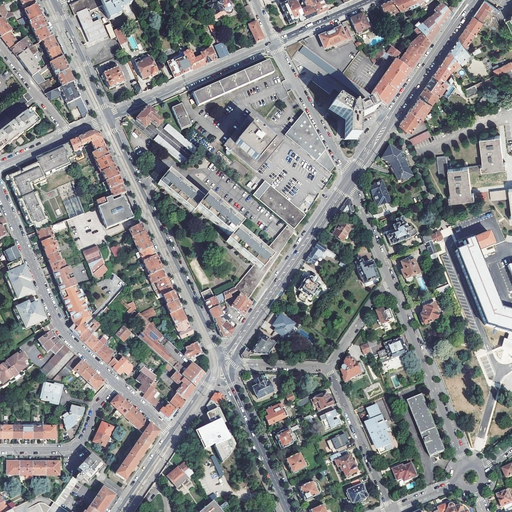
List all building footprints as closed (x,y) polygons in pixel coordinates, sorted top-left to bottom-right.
[(19,0),(23,8),(24,8),(36,3),(34,0),(19,0)] [(102,6),(99,0),(81,0),(70,5),(75,16),(77,15),(82,13),(87,10),(89,9),(90,12),(102,6)] [(99,0),(102,6),(109,19),(120,14),(119,10),(131,5),(128,0),(99,0)] [(226,14),(229,15),(231,14),(233,12),(232,9),(228,0),(216,0),(206,5),(213,20),(226,14)] [(304,21),(300,12),(294,0),(288,0),(289,0),(289,2),(280,5),(283,12),(283,11),(290,25),(295,23),(297,25),(299,24),(304,21)] [(308,0),(302,3),(301,5),(303,10),(300,12),(304,21),(307,20),(316,16),(308,0)] [(308,0),(316,16),(327,11),(321,0),(320,0),(313,3),(311,0),(308,0)] [(393,0),(389,2),(399,12),(399,13),(407,9),(408,11),(418,7),(411,0),(393,0)] [(411,0),(418,7),(420,9),(429,0),(411,0)] [(474,16),(483,22),(498,32),(500,37),(504,36),(497,22),(495,17),(500,11),(485,0),(484,1),(479,8),(474,16)] [(490,0),(502,8),(508,1),(506,0),(490,0)] [(511,0),(508,0),(508,1),(502,8),(500,11),(495,17),(497,22),(503,20),(505,25),(509,24),(511,31),(511,0)] [(213,20),(206,5),(204,1),(201,3),(208,19),(207,19),(210,24),(214,22),(213,20)] [(387,17),(399,12),(389,2),(380,6),(384,16),(385,16),(386,16),(387,17)] [(429,20),(438,30),(448,16),(450,13),(441,3),(433,11),(436,13),(429,20)] [(0,5),(0,14),(2,19),(4,18),(6,20),(14,16),(12,13),(8,12),(3,5),(0,5)] [(30,23),(43,17),(42,15),(37,5),(25,11),(30,23)] [(77,15),(90,45),(107,37),(100,20),(93,23),(87,10),(82,13),(77,15)] [(350,19),(356,33),(369,28),(367,23),(370,22),(368,17),(364,19),(362,14),(350,19)] [(466,27),(475,33),(483,22),(474,16),(473,18),(466,27)] [(29,23),(33,33),(47,27),(45,22),(43,17),(30,23),(29,23)] [(21,27),(27,24),(24,18),(17,21),(21,27)] [(11,32),(9,28),(9,29),(2,19),(0,19),(0,35),(1,37),(9,33),(11,32)] [(410,30),(411,29),(413,27),(417,24),(411,19),(403,23),(410,30)] [(415,29),(429,44),(431,41),(438,30),(429,20),(429,19),(420,27),(419,26),(415,29)] [(248,25),(256,43),(264,39),(256,21),(248,25)] [(319,37),(324,49),(344,40),(345,42),(351,39),(350,36),(354,34),(346,21),(342,23),(343,27),(341,28),(340,28),(332,31),(331,31),(327,33),(326,34),(319,37)] [(214,36),(219,34),(214,22),(210,24),(209,24),(214,36)] [(106,26),(112,39),(117,37),(114,32),(111,24),(106,26)] [(33,33),(38,43),(42,42),(52,37),(51,35),(47,27),(33,33)] [(410,46),(420,57),(421,55),(425,50),(429,44),(415,29),(413,27),(411,29),(418,37),(411,44),(403,35),(401,37),(410,46)] [(475,33),(466,27),(465,29),(459,38),(468,49),(469,47),(467,45),(475,33)] [(117,37),(121,45),(126,42),(120,29),(114,32),(117,37)] [(394,41),(401,37),(395,31),(389,36),(394,41)] [(9,33),(1,37),(2,39),(10,49),(11,49),(18,44),(9,33)] [(215,47),(220,58),(224,56),(229,55),(219,34),(214,36),(219,46),(215,47)] [(17,56),(18,57),(33,46),(27,36),(18,44),(11,49),(13,52),(17,56)] [(52,37),(42,42),(47,53),(57,48),(55,42),(52,37)] [(468,49),(459,38),(457,40),(451,49),(461,63),(463,65),(466,63),(466,59),(465,58),(471,53),(470,52),(468,49)] [(38,51),(35,45),(33,46),(18,57),(22,63),(31,56),(38,51)] [(292,57),(316,75),(312,81),(329,94),(334,88),(339,92),(351,101),(360,96),(366,101),(367,100),(370,95),(341,74),(303,46),(299,51),(298,50),(292,57)] [(396,60),(410,70),(414,66),(420,57),(410,46),(400,59),(397,58),(396,60)] [(386,53),(388,55),(395,59),(396,60),(397,58),(400,53),(391,47),(386,53)] [(57,48),(47,53),(52,63),(62,58),(60,53),(57,48)] [(185,58),(191,71),(216,60),(212,50),(210,49),(201,54),(200,56),(201,57),(195,60),(190,51),(186,53),(183,54),(185,58)] [(461,63),(451,49),(445,58),(444,60),(451,70),(461,63)] [(134,61),(143,79),(151,75),(152,77),(157,75),(157,73),(158,73),(150,55),(147,55),(146,52),(140,54),(141,56),(139,57),(139,59),(135,60),(134,61)] [(371,60),(374,64),(380,58),(382,55),(379,52),(371,60)] [(22,63),(30,74),(34,71),(32,68),(37,64),(31,56),(22,63)] [(52,63),(49,64),(55,76),(56,76),(68,71),(63,60),(62,58),(52,63)] [(167,63),(175,78),(188,73),(191,71),(185,58),(175,62),(174,60),(167,63)] [(370,95),(385,106),(405,78),(410,70),(396,60),(395,59),(370,95)] [(193,94),(198,107),(209,102),(212,101),(234,91),(238,89),(260,80),(273,74),(268,61),(193,94)] [(496,75),(502,73),(511,68),(511,62),(511,63),(494,71),(496,75)] [(437,70),(434,74),(444,81),(444,79),(449,73),(441,63),(440,65),(437,70)] [(38,72),(39,71),(38,69),(39,68),(37,64),(32,68),(34,71),(30,74),(30,75),(32,76),(38,72)] [(109,89),(125,82),(119,67),(115,68),(113,65),(105,69),(106,73),(102,74),(103,75),(102,76),(101,77),(103,80),(104,80),(105,80),(109,89)] [(511,68),(502,73),(511,96),(511,68)] [(68,71),(56,76),(62,87),(73,82),(69,73),(68,71)] [(38,85),(45,81),(38,72),(32,76),(38,85)] [(444,81),(434,74),(428,83),(427,85),(439,94),(440,94),(446,85),(449,87),(454,80),(451,77),(448,81),(444,79),(444,81)] [(51,88),(47,80),(45,81),(38,85),(46,95),(54,91),(51,87),(51,88)] [(54,91),(46,95),(50,100),(50,101),(58,97),(59,94),(61,99),(63,98),(69,110),(78,106),(75,100),(81,97),(74,84),(73,82),(62,87),(54,91)] [(465,89),(468,96),(469,96),(479,92),(475,84),(465,89)] [(439,94),(427,85),(425,87),(420,94),(433,103),(439,94)] [(0,150),(29,128),(30,129),(45,118),(42,114),(37,119),(34,114),(39,111),(34,104),(25,111),(26,113),(0,132),(0,121),(20,105),(21,106),(32,98),(27,92),(0,113),(0,150)] [(351,101),(339,92),(334,100),(351,111),(368,102),(367,100),(366,101),(360,96),(351,101)] [(416,101),(411,108),(422,116),(424,117),(433,103),(420,94),(416,101)] [(85,117),(87,111),(81,97),(75,100),(78,106),(83,118),(85,117)] [(356,123),(356,121),(367,115),(373,112),(368,102),(351,111),(334,100),(328,109),(333,113),(345,121),(345,123),(345,140),(356,141),(356,133),(356,123)] [(172,109),(181,130),(191,126),(182,104),(172,109)] [(151,122),(157,128),(162,123),(154,116),(156,114),(151,109),(149,108),(145,110),(135,121),(145,129),(151,122)] [(400,123),(406,135),(409,129),(412,131),(420,119),(422,125),(426,123),(422,116),(411,108),(406,115),(400,123)] [(334,166),(304,112),(284,136),(329,173),(334,166)] [(257,172),(282,141),(251,115),(225,146),(257,172)] [(164,128),(192,153),(197,148),(184,137),(168,124),(164,128)] [(132,134),(136,138),(141,134),(137,129),(132,134)] [(408,140),(411,147),(432,136),(429,130),(408,140)] [(78,139),(81,146),(87,143),(87,144),(91,143),(91,144),(101,140),(98,135),(93,133),(91,133),(78,139)] [(153,141),(182,165),(187,159),(158,135),(153,141)] [(469,172),(506,167),(506,162),(504,162),(500,135),(479,137),(483,164),(448,169),(446,155),(436,157),(439,176),(448,175),(451,195),(449,196),(449,201),(474,198),(474,193),(472,193),(469,172)] [(73,152),(82,148),(81,146),(78,139),(72,142),(69,143),(73,152)] [(101,140),(91,144),(95,153),(105,148),(102,141),(101,140)] [(73,152),(69,143),(51,151),(51,153),(49,153),(36,159),(38,163),(25,169),(26,171),(21,173),(20,171),(9,176),(12,183),(10,184),(15,194),(16,193),(19,199),(18,200),(19,204),(21,203),(24,210),(25,209),(26,212),(25,213),(29,223),(28,223),(29,227),(34,225),(37,232),(51,227),(50,223),(48,223),(45,215),(46,215),(38,196),(36,197),(32,189),(34,188),(33,186),(39,183),(46,180),(45,177),(43,175),(47,173),(48,175),(51,173),(63,168),(62,166),(66,165),(67,166),(70,165),(68,160),(75,157),(73,152)] [(390,164),(392,167),(396,176),(395,176),(398,183),(411,177),(404,162),(402,159),(400,155),(399,153),(389,146),(383,154),(384,155),(383,156),(383,157),(383,160),(384,160),(386,162),(386,161),(390,164)] [(95,153),(92,154),(96,162),(109,157),(105,150),(105,148),(95,153)] [(95,172),(96,175),(102,173),(114,168),(111,161),(109,157),(96,162),(95,163),(99,171),(95,172)] [(102,173),(105,180),(107,180),(107,181),(118,177),(117,175),(114,168),(102,173)] [(185,207),(192,213),(195,209),(204,199),(169,171),(158,185),(165,191),(164,192),(166,195),(168,193),(182,205),(181,206),(183,209),(185,207)] [(109,190),(122,185),(120,181),(118,177),(107,181),(106,182),(107,184),(109,190)] [(305,215),(264,181),(253,195),(294,230),(305,215)] [(370,189),(375,203),(381,201),(382,204),(389,202),(381,182),(376,184),(377,186),(375,187),(370,189)] [(120,195),(126,193),(123,187),(122,185),(109,190),(113,198),(120,195)] [(511,188),(490,191),(491,200),(510,198),(511,216),(510,216),(511,222),(511,221),(511,188)] [(486,191),(476,193),(477,201),(487,199),(486,191)] [(97,207),(106,228),(132,218),(123,197),(121,198),(120,195),(113,198),(112,199),(111,197),(106,199),(105,198),(97,201),(99,206),(97,207)] [(223,231),(230,237),(239,228),(242,224),(207,195),(204,199),(195,209),(203,215),(201,216),(204,219),(206,217),(220,229),(219,230),(222,233),(223,231)] [(78,197),(64,203),(70,219),(84,214),(85,213),(78,197)] [(339,212),(343,215),(351,211),(352,212),(354,212),(352,207),(353,206),(350,200),(348,199),(339,212)] [(18,204),(27,223),(28,223),(29,223),(25,213),(26,212),(25,209),(24,210),(21,203),(19,204),(18,204)] [(406,228),(402,218),(395,221),(397,225),(393,227),(393,229),(391,230),(391,231),(385,234),(390,245),(393,244),(394,245),(415,236),(416,233),(415,229),(412,229),(411,227),(406,228)] [(52,234),(67,228),(64,222),(51,227),(37,232),(41,243),(51,239),(54,238),(52,234)] [(336,230),(333,234),(342,240),(344,238),(346,240),(350,235),(347,233),(350,230),(340,223),(338,226),(337,225),(334,229),(336,230)] [(141,226),(141,224),(129,230),(133,238),(144,232),(141,226)] [(275,241),(266,251),(273,257),(262,270),(255,264),(234,288),(237,291),(240,294),(248,301),(261,281),(269,270),(280,254),(294,232),(287,226),(275,241)] [(450,226),(440,230),(444,237),(453,233),(450,226)] [(255,264),(262,270),(273,257),(266,251),(239,228),(230,237),(227,241),(234,247),(232,249),(235,251),(237,250),(251,261),(249,263),(252,265),(254,264),(255,264)] [(133,238),(132,238),(139,253),(152,247),(145,234),(144,232),(133,238)] [(443,240),(439,232),(430,237),(431,241),(431,242),(436,240),(437,243),(443,240)] [(465,247),(455,251),(485,325),(495,328),(495,329),(511,333),(511,263),(507,266),(511,277),(511,308),(501,305),(499,306),(477,252),(493,246),(494,245),(489,232),(472,239),(469,240),(463,242),(465,247)] [(422,237),(425,244),(431,241),(430,237),(428,234),(422,237)] [(41,243),(44,250),(56,245),(55,242),(53,243),(51,239),(41,243)] [(430,255),(436,253),(431,242),(431,241),(425,244),(418,246),(421,254),(428,251),(430,255)] [(318,243),(305,261),(309,263),(310,262),(313,264),(316,260),(315,259),(316,257),(322,257),(324,259),(326,256),(329,258),(330,257),(333,259),(336,256),(318,243)] [(55,249),(57,248),(56,245),(44,250),(46,257),(57,253),(55,249)] [(118,245),(110,249),(115,259),(117,259),(123,256),(118,245)] [(15,246),(4,251),(9,263),(10,263),(20,259),(21,258),(18,253),(15,246)] [(86,260),(92,275),(93,274),(98,279),(107,271),(104,264),(97,247),(81,253),(84,261),(86,260)] [(136,255),(138,259),(142,257),(144,262),(156,256),(154,253),(152,247),(139,253),(136,255)] [(57,253),(46,257),(50,266),(60,262),(57,253)] [(144,262),(143,262),(150,276),(162,270),(160,265),(156,256),(144,262)] [(406,259),(407,261),(402,264),(404,270),(402,271),(406,282),(409,283),(412,282),(413,278),(412,276),(418,273),(412,256),(406,259)] [(365,286),(367,287),(377,283),(377,281),(377,279),(373,269),(374,269),(372,264),(371,264),(370,261),(363,264),(362,262),(361,262),(359,257),(353,260),(361,280),(362,279),(364,284),(365,286)] [(9,271),(7,272),(15,290),(13,290),(17,298),(32,292),(28,281),(30,280),(24,266),(24,267),(20,259),(10,263),(9,263),(6,265),(9,271)] [(342,260),(339,264),(345,269),(348,265),(342,260)] [(50,266),(53,273),(64,269),(63,267),(64,266),(62,261),(60,262),(50,266)] [(78,285),(73,273),(72,273),(69,267),(64,269),(63,269),(53,274),(54,277),(66,273),(69,281),(64,284),(66,290),(75,287),(77,286),(78,285)] [(150,276),(148,277),(152,284),(153,283),(166,277),(165,276),(162,270),(150,276)] [(15,290),(7,272),(4,273),(15,299),(17,298),(13,290),(15,290)] [(69,281),(66,273),(54,277),(60,293),(66,290),(64,284),(69,281)] [(305,301),(308,296),(311,299),(314,294),(316,296),(320,291),(317,289),(320,285),(319,285),(321,283),(320,282),(319,281),(317,281),(316,283),(315,282),(318,279),(313,276),(312,278),(311,277),(307,278),(306,279),(305,278),(304,279),(302,279),(300,282),(301,284),(301,285),(298,290),(301,292),(298,296),(299,298),(303,301),(305,301)] [(156,291),(169,285),(168,283),(166,277),(153,283),(154,287),(153,287),(155,291),(156,291)] [(451,291),(448,284),(436,290),(438,296),(451,291)] [(161,293),(162,297),(163,297),(173,292),(170,287),(169,285),(156,291),(157,295),(161,293)] [(91,316),(80,293),(78,292),(78,293),(75,287),(66,290),(60,293),(59,293),(61,298),(63,297),(66,303),(64,304),(73,322),(73,323),(74,324),(73,325),(78,330),(84,323),(91,316)] [(224,299),(224,300),(230,297),(229,295),(230,294),(234,292),(235,293),(237,291),(234,288),(223,293),(224,299)] [(214,297),(210,289),(201,293),(205,302),(214,297)] [(174,294),(173,292),(163,297),(167,305),(177,301),(174,294)] [(224,299),(223,293),(214,297),(205,302),(208,309),(209,311),(219,306),(217,302),(224,299)] [(248,301),(240,294),(231,307),(243,317),(244,315),(252,304),(248,301)] [(131,316),(145,329),(149,324),(145,320),(142,317),(139,315),(118,295),(116,298),(129,310),(128,311),(131,315),(131,316)] [(437,311),(432,299),(421,303),(424,309),(423,310),(421,312),(422,313),(420,314),(422,319),(420,320),(422,326),(424,325),(424,326),(432,322),(432,321),(435,320),(436,320),(437,321),(438,320),(439,320),(439,319),(440,318),(439,317),(439,316),(438,315),(437,315),(436,312),(437,311)] [(167,305),(166,306),(170,314),(181,309),(180,308),(177,301),(167,305)] [(16,308),(22,323),(24,323),(26,327),(31,325),(34,323),(38,331),(41,329),(42,330),(42,329),(50,324),(46,315),(44,311),(42,312),(37,303),(29,306),(28,303),(19,307),(16,308)] [(22,329),(26,327),(24,323),(22,323),(16,308),(19,307),(18,305),(14,307),(13,307),(13,308),(13,309),(22,329)] [(223,315),(219,306),(209,311),(211,315),(213,320),(220,316),(223,315)] [(154,311),(153,308),(139,315),(142,317),(154,311)] [(170,314),(175,326),(186,320),(182,312),(181,309),(170,314)] [(395,320),(391,311),(385,313),(384,310),(383,310),(382,309),(379,310),(378,311),(379,312),(378,313),(378,314),(375,316),(374,319),(375,322),(378,321),(380,325),(382,324),(383,325),(395,320)] [(155,314),(154,311),(142,317),(145,320),(155,314)] [(277,328),(271,336),(281,343),(284,337),(285,338),(294,324),(281,315),(273,326),(277,328)] [(217,328),(222,338),(225,338),(228,338),(230,336),(221,327),(224,321),(220,316),(213,320),(217,328)] [(80,340),(84,343),(91,335),(101,325),(96,320),(93,323),(95,325),(92,328),(90,327),(89,327),(79,339),(80,340)] [(175,326),(181,339),(193,334),(190,328),(186,320),(175,326)] [(224,321),(221,327),(230,336),(234,330),(225,322),(224,321)] [(89,327),(84,323),(78,330),(73,325),(69,329),(79,339),(89,327)] [(50,324),(42,329),(45,334),(50,331),(53,329),(52,327),(50,324)] [(163,346),(166,343),(168,341),(153,328),(149,324),(145,329),(139,336),(182,375),(195,387),(204,375),(204,374),(192,363),(190,360),(188,362),(191,365),(186,370),(171,357),(162,348),(163,346)] [(116,335),(124,342),(131,333),(123,327),(116,335)] [(45,334),(38,339),(42,345),(42,346),(47,352),(50,350),(51,349),(56,354),(63,346),(58,342),(54,346),(48,340),(54,336),(50,331),(45,334)] [(88,347),(92,350),(98,342),(91,335),(84,343),(88,347)] [(243,359),(249,359),(249,355),(251,355),(252,355),(254,354),(268,355),(275,344),(269,339),(269,338),(264,335),(261,340),(260,339),(252,351),(250,350),(246,348),(241,355),(243,359)] [(93,351),(96,354),(104,345),(108,340),(107,339),(106,341),(103,338),(98,342),(92,350),(93,351)] [(393,344),(392,343),(385,345),(387,349),(390,355),(392,361),(409,354),(403,340),(393,344)] [(178,350),(168,341),(166,343),(176,352),(178,350)] [(190,360),(192,363),(197,360),(195,357),(202,354),(197,343),(185,348),(187,352),(184,355),(190,360)] [(361,347),(365,355),(372,352),(370,348),(369,344),(361,347)] [(35,376),(43,378),(70,350),(64,345),(63,346),(56,354),(55,355),(35,376)] [(101,359),(108,365),(113,360),(109,356),(113,352),(104,345),(96,354),(101,359)] [(380,352),(377,345),(375,346),(370,348),(372,352),(373,355),(378,353),(380,352)] [(173,355),(163,346),(162,348),(171,357),(173,355)] [(387,349),(380,352),(378,353),(380,359),(390,355),(387,349)] [(0,381),(6,377),(8,379),(22,370),(20,368),(29,362),(22,351),(17,354),(16,352),(8,357),(5,360),(0,362),(0,381)] [(81,361),(76,356),(52,381),(61,383),(73,369),(81,361)] [(118,362),(112,369),(119,375),(123,371),(128,375),(132,371),(132,367),(122,358),(118,362)] [(118,362),(113,359),(113,360),(108,365),(111,368),(112,369),(118,362)] [(357,364),(355,365),(354,361),(353,360),(350,361),(346,363),(343,370),(346,378),(345,379),(345,380),(345,381),(345,382),(346,383),(347,383),(348,383),(349,383),(349,382),(350,381),(350,380),(350,379),(361,374),(361,373),(364,372),(364,371),(361,364),(360,363),(357,364)] [(81,361),(73,369),(80,376),(88,367),(83,362),(81,361)] [(88,367),(80,376),(87,383),(96,374),(91,370),(88,367)] [(140,391),(144,394),(151,386),(154,381),(157,377),(145,368),(142,372),(141,373),(136,380),(144,386),(140,391)] [(22,370),(8,379),(9,382),(23,372),(22,370)] [(179,387),(180,388),(176,393),(185,402),(191,393),(194,388),(176,372),(170,378),(178,385),(181,382),(183,383),(179,387)] [(96,374),(87,383),(95,390),(103,381),(99,378),(96,374)] [(252,388),(258,400),(273,393),(272,392),(274,391),(274,389),(273,387),(271,386),(270,387),(267,381),(268,381),(266,376),(262,378),(261,377),(257,379),(258,382),(255,383),(256,386),(252,388)] [(167,381),(165,383),(174,391),(176,390),(174,388),(167,381)] [(59,395),(61,386),(45,382),(42,391),(59,395)] [(145,400),(149,404),(149,403),(154,397),(157,391),(154,388),(151,386),(144,394),(142,397),(145,400)] [(289,387),(283,389),(287,397),(292,394),(289,387)] [(42,391),(40,400),(58,404),(59,395),(42,391)] [(185,402),(176,393),(170,402),(179,411),(185,402)] [(221,395),(215,394),(211,399),(219,405),(220,406),(224,400),(221,395)] [(286,397),(288,403),(295,400),(292,394),(287,397),(286,397)] [(121,398),(118,395),(110,404),(117,410),(125,401),(121,398)] [(315,404),(318,412),(332,405),(332,404),(333,402),(332,401),(330,400),(328,395),(322,397),(322,395),(311,400),(313,405),(315,404)] [(423,395),(407,402),(430,457),(435,455),(437,460),(441,459),(439,454),(445,451),(423,395)] [(309,403),(307,398),(300,401),(296,403),(298,408),(309,403)] [(219,405),(211,399),(209,402),(211,406),(207,407),(209,411),(207,413),(206,414),(206,415),(209,422),(212,421),(212,423),(194,431),(198,440),(200,439),(201,440),(199,441),(203,449),(213,445),(214,446),(221,463),(229,456),(228,455),(229,454),(235,446),(236,445),(235,445),(229,431),(226,433),(223,425),(225,424),(219,410),(218,409),(217,409),(217,408),(219,405)] [(115,412),(121,418),(124,416),(132,408),(128,404),(125,401),(117,410),(115,412)] [(265,418),(268,425),(288,416),(282,404),(265,411),(268,416),(265,418)] [(159,413),(170,423),(177,413),(168,405),(164,409),(163,408),(159,413)] [(63,419),(66,432),(67,432),(67,431),(76,424),(75,422),(77,420),(78,418),(79,416),(83,417),(83,413),(84,409),(71,406),(70,414),(72,414),(71,416),(70,415),(64,420),(64,419),(63,419)] [(377,406),(369,410),(371,415),(367,417),(370,423),(367,425),(380,454),(387,452),(385,448),(391,445),(385,431),(391,429),(387,421),(384,423),(377,406)] [(116,474),(125,480),(158,432),(141,417),(132,408),(124,416),(143,434),(116,474)] [(326,419),(331,429),(336,427),(335,426),(340,423),(338,419),(336,419),(335,417),(337,416),(334,410),(324,415),(326,419)] [(295,420),(298,425),(305,422),(303,417),(295,420)] [(113,427),(102,422),(97,432),(109,437),(113,427)] [(55,439),(55,424),(51,424),(51,425),(43,424),(43,427),(43,439),(55,439)] [(22,439),(32,439),(33,427),(28,427),(28,425),(24,425),(24,427),(22,427),(22,439)] [(12,439),(12,427),(2,427),(2,439),(12,439)] [(12,439),(22,439),(22,427),(12,427),(12,439)] [(32,439),(43,439),(43,427),(33,427),(32,439)] [(275,437),(281,449),(292,444),(293,442),(296,441),(296,439),(294,434),(292,434),(289,429),(284,431),(283,431),(279,433),(276,435),(275,437)] [(105,446),(106,443),(109,445),(111,438),(109,437),(97,432),(93,441),(105,446)] [(339,436),(338,435),(335,436),(335,438),(327,442),(330,450),(335,448),(337,454),(345,450),(348,449),(345,443),(348,442),(345,434),(339,436)] [(285,460),(292,474),(306,467),(300,453),(299,453),(298,450),(284,456),(286,459),(285,460)] [(337,454),(329,457),(332,464),(335,462),(340,473),(343,472),(346,477),(347,478),(352,476),(351,475),(357,472),(354,467),(355,466),(353,461),(352,461),(353,459),(351,456),(349,455),(342,459),(341,457),(346,454),(345,450),(337,454)] [(98,460),(91,454),(84,462),(77,469),(81,473),(80,474),(79,474),(75,478),(78,480),(80,481),(83,478),(83,477),(84,476),(89,481),(96,473),(103,466),(99,462),(101,460),(99,459),(98,460)] [(220,477),(224,475),(215,455),(211,457),(220,477)] [(6,461),(6,475),(19,475),(19,461),(6,461)] [(19,461),(19,475),(32,475),(33,461),(19,461)] [(46,461),(33,461),(32,475),(46,475),(46,461)] [(60,462),(46,461),(46,475),(60,475),(60,462)] [(193,473),(186,461),(179,468),(178,467),(166,477),(176,488),(193,473)] [(503,469),(507,478),(511,475),(511,464),(511,463),(508,465),(509,466),(503,469)] [(393,470),(398,482),(403,479),(405,483),(418,478),(413,464),(405,468),(404,466),(393,470)] [(75,478),(72,476),(63,489),(69,493),(78,480),(75,478)] [(350,499),(352,504),(358,501),(359,503),(362,502),(364,502),(367,501),(367,499),(366,498),(367,497),(365,490),(366,489),(365,487),(363,486),(362,484),(361,485),(359,479),(351,482),(354,488),(347,491),(348,493),(346,494),(349,499),(350,499)] [(299,488),(305,501),(312,498),(311,498),(319,494),(315,488),(316,487),(317,486),(315,483),(314,483),(313,483),(312,481),(307,484),(307,483),(303,484),(304,485),(299,488)] [(115,495),(103,487),(89,507),(96,511),(103,511),(108,505),(115,495)] [(332,494),(330,488),(324,491),(327,497),(332,494)] [(63,489),(55,502),(61,507),(70,494),(69,493),(63,489)] [(502,508),(504,507),(505,510),(511,507),(511,498),(509,490),(497,495),(500,502),(499,504),(500,507),(502,508)] [(55,502),(42,493),(8,510),(8,511),(6,511),(68,511),(61,507),(55,502)] [(200,511),(223,511),(214,501),(200,511)]
